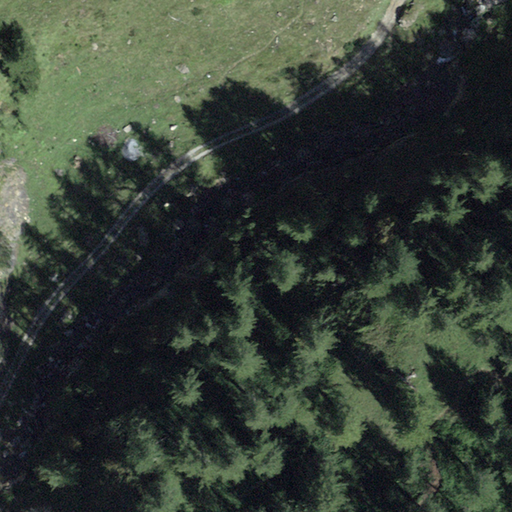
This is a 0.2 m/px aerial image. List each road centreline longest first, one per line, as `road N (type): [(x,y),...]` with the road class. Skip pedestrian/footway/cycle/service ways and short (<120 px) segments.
road 1 (track): [(0,399),(38,319),(64,287),(181,161),(217,143)]
road 2 (track): [(217,143),(348,72),(404,0)]
